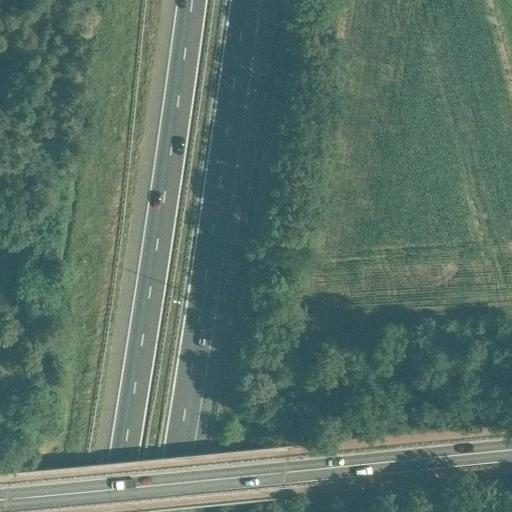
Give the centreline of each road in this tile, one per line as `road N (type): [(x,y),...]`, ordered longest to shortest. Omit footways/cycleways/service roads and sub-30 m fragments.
road 1 (motorway): [(164,511),(242,0)]
road 2 (motorway): [(188,0),(111,511)]
road 3 (tertiary): [(6,499),(511,448)]
